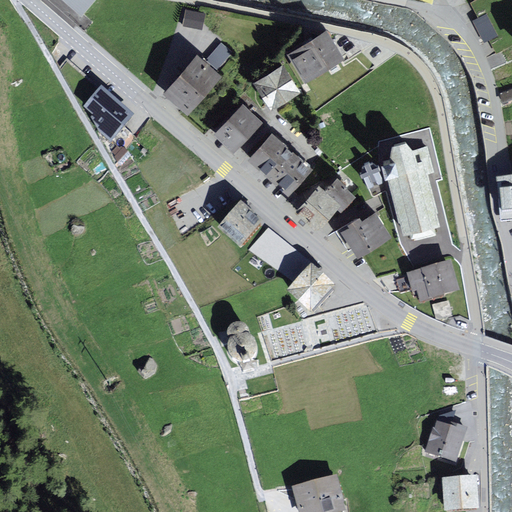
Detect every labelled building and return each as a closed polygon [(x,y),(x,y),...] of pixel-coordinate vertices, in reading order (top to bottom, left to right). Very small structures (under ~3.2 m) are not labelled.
[(205,15),(187,10),(183,24),(202,29),(205,15)] [(283,56),(302,86),(339,64),(320,34),(283,56)] [(219,67),(232,48),(220,40),(207,59),(219,67)] [(158,95),(182,115),(215,76),(192,56),(158,95)] [(249,84),(266,111),(295,93),(277,66),(249,84)] [(86,121),(106,144),(129,119),(97,91),(80,109),(89,118),(86,121)] [(211,135),(231,153),(258,124),(238,106),(211,135)] [(244,160),(285,196),(309,169),(268,134),(244,160)] [(382,176),(399,235),(406,233),(410,245),(435,238),(433,228),(439,226),(421,159),(412,161),(409,150),(398,141),(383,145),(380,159),(373,161),(377,177),(382,176)] [(356,169),(367,192),(382,184),(377,177),(373,161),(356,169)] [(291,211),(316,232),(333,212),(340,217),(355,200),(331,179),(319,193),(311,187),(291,211)] [(511,221),(511,180),(497,182),(500,223),(511,221)] [(216,228),(237,246),(259,222),(238,203),(216,228)] [(338,232),(353,260),(389,241),(373,212),(338,232)] [(253,252),(288,281),(304,261),(269,232),(253,252)] [(414,295),(417,305),(454,294),(445,265),(403,277),(409,296),(414,295)] [(287,291),(310,312),(333,287),(310,267),(287,291)] [(251,361),(253,353),(252,348),(249,343),(245,339),(241,337),(241,333),(239,330),(234,328),(230,328),(225,330),(222,334),(221,337),(222,341),(224,344),(222,349),(222,354),(224,361),(230,367),(237,369),(245,367),(251,361)] [(431,425),(421,454),(453,465),(463,435),(431,425)] [(289,491),(294,511),(340,511),(332,480),(289,491)] [(436,483),(438,511),(472,511),(470,480),(436,483)]
